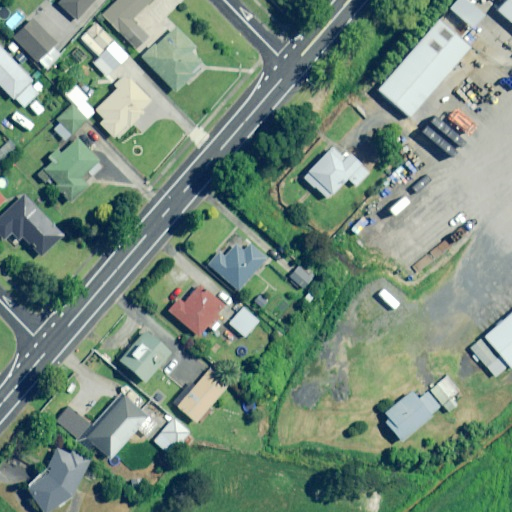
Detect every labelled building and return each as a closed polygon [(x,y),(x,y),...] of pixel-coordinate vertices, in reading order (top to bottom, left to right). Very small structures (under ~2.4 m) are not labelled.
[(60,0),(57,4),(75,20),(93,0),(60,0)] [(151,0),(117,0),(102,16),(136,50),(148,38),(131,20),(151,0)] [(483,15),(465,0),(457,0),(449,10),(472,29),(483,15)] [(511,0),(498,0),(492,8),(511,25),(511,0)] [(474,40),(441,12),(376,89),(409,117),(474,40)] [(58,44),(32,18),(13,37),(38,63),(58,44)] [(128,57),(95,24),(86,33),(104,51),(98,57),(113,72),(128,57)] [(193,48),(174,28),(141,58),(173,92),(202,65),(189,51),(193,48)] [(42,91),(0,47),(0,86),(22,110),(42,91)] [(151,102),(126,75),(114,86),(117,89),(95,110),(104,120),(99,124),(113,138),(128,124),(130,126),(144,114),(141,111),(151,102)] [(88,120),(72,104),(57,119),(72,135),(88,120)] [(98,163),(76,140),(61,154),(56,149),(47,158),(51,163),(37,176),(45,184),(50,179),(71,201),(93,180),(87,173),(98,163)] [(16,150),(9,142),(0,150),(0,164),(16,150)] [(344,159),(331,147),(303,178),(327,200),(347,179),(356,187),(369,173),(348,154),(344,159)] [(63,236),(23,194),(0,216),(0,238),(3,241),(11,234),(18,241),(22,237),(40,257),(63,236)] [(248,246),(242,253),(234,246),(224,257),(218,252),(207,265),(237,291),(263,259),(248,246)] [(314,276),(299,264),(286,279),(301,291),(314,276)] [(224,307),(198,286),(183,304),(177,299),(167,312),(198,337),(207,326),(214,332),(220,325),(214,320),(224,307)] [(511,300),(467,343),(493,371),(511,353),(511,300)] [(259,322),(242,308),(229,324),(245,338),(259,322)] [(170,354),(144,331),(118,361),(144,383),(170,354)] [(228,385),(210,369),(177,407),(195,423),(228,385)] [(458,392),(446,377),(430,391),(448,412),(456,405),(450,398),(458,392)] [(417,400),(410,392),(384,414),(388,419),(384,423),(400,442),(439,410),(425,393),(417,400)] [(147,417),(124,396),(85,439),(109,460),(147,417)] [(153,442),(168,455),(179,443),(185,448),(194,437),(174,419),(153,442)] [(69,455),(56,449),(46,468),(25,487),(41,511),(45,511),(70,496),(88,461),(73,453),(69,455)]
